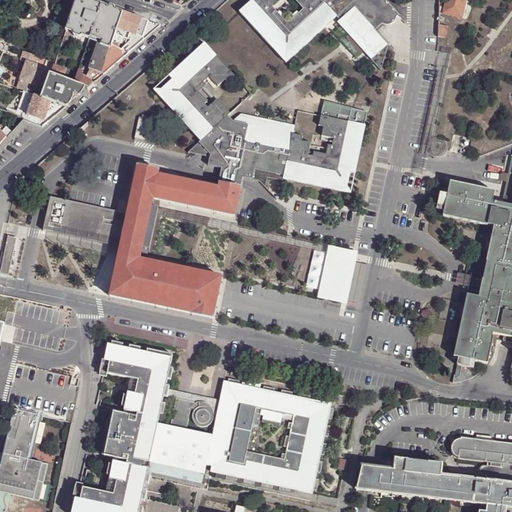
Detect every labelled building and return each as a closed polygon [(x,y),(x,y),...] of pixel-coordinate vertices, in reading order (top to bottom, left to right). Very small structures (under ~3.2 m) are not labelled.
[(76,0),(56,0),(60,1),(64,8),(62,11),(72,15),(76,0)] [(122,13),(84,0),(76,0),(72,15),(67,30),(66,32),(72,34),(73,37),(79,39),(82,38),(82,37),(88,39),(89,39),(90,37),(102,42),(101,45),(110,48),(112,43),(117,29),(122,13)] [(254,0),(239,13),(272,49),(275,46),(285,57),(285,64),(286,64),(336,19),(336,18),(320,0),(319,0),(295,0),(295,1),(303,10),(298,14),(297,13),(288,21),(280,13),(278,14),(276,11),(272,15),(270,12),(274,9),(283,1),(282,0),(254,0)] [(320,0),(336,18),(336,19),(372,59),(370,61),(380,72),(387,46),(373,30),(379,24),(380,26),(382,26),(383,27),(385,27),(387,27),(390,26),(392,25),(393,23),(395,20),(395,19),(395,18),(397,16),(398,18),(399,17),(383,0),(320,0)] [(465,0),(446,0),(445,8),(439,6),(439,13),(461,18),(465,0)] [(137,18),(122,13),(117,29),(136,35),(137,32),(144,34),(148,22),(137,18)] [(160,26),(148,22),(144,34),(142,38),(145,39),(160,26)] [(445,38),(448,27),(439,25),(438,37),(445,38)] [(118,46),(112,43),(110,48),(103,67),(101,73),(103,75),(124,57),(122,54),(123,51),(117,48),(118,46)] [(103,67),(110,48),(101,45),(99,44),(92,63),(103,67)] [(294,128),(249,118),(247,126),(233,123),(227,117),(230,115),(217,101),(208,109),(205,106),(207,104),(197,93),(206,86),(203,84),(206,81),(208,84),(211,81),(217,88),(225,81),(228,85),(235,78),(223,65),(223,66),(215,58),(216,57),(205,45),(169,77),(173,81),(161,91),(154,91),(154,92),(200,143),(199,144),(210,156),(210,158),(208,166),(223,169),(221,174),(242,178),(259,182),(276,200),(276,199),(265,188),(267,179),(283,182),(284,179),(351,195),(351,194),(347,189),(350,173),(355,174),(365,127),(364,127),(367,114),(362,113),(351,110),(350,114),(339,112),(340,108),(331,106),(331,107),(325,105),(325,109),(323,108),(318,128),(323,128),(321,138),(330,140),(329,144),(332,145),(331,148),(328,147),(326,158),(313,155),(312,158),(307,157),(310,145),(301,143),(302,138),(292,136),(294,128)] [(446,80),(453,49),(445,48),(438,78),(446,80)] [(17,89),(35,95),(44,71),(44,69),(35,66),(39,58),(24,53),(21,61),(27,63),(20,81),(17,89)] [(20,81),(27,63),(21,61),(17,72),(20,74),(18,80),(20,81)] [(90,70),(101,74),(101,73),(103,67),(92,63),(90,70)] [(65,70),(55,67),(52,74),(62,78),(65,70)] [(95,82),(100,78),(101,74),(90,70),(88,75),(92,78),(95,82)] [(62,78),(52,74),(51,74),(42,98),(51,102),(67,107),(71,103),(74,96),(78,97),(83,93),(85,88),(85,87),(73,82),(62,78)] [(87,89),(94,84),(91,79),(88,78),(83,75),(79,82),(74,80),(73,82),(85,87),(85,88),(87,89)] [(169,77),(154,91),(161,91),(173,81),(169,77)] [(28,116),(34,96),(29,94),(20,118),(25,120),(26,120),(28,116)] [(42,98),(34,96),(28,116),(44,121),(51,102),(42,98)] [(323,108),(325,109),(325,105),(331,107),(331,106),(340,108),(339,112),(350,114),(351,110),(362,113),(362,112),(324,101),(323,108)] [(26,120),(42,127),(44,121),(28,116),(26,120)] [(233,123),(247,126),(249,118),(240,116),(233,123)] [(155,143),(159,124),(139,119),(135,139),(155,143)] [(88,123),(81,128),(84,131),(90,126),(88,123)] [(0,133),(5,137),(10,132),(4,127),(3,129),(0,126),(0,133)] [(81,128),(74,135),(80,143),(88,136),(84,131),(81,128)] [(199,144),(188,154),(210,158),(210,156),(199,144)] [(511,157),(502,205),(511,206),(511,157)] [(191,315),(212,319),(221,278),(139,261),(141,250),(151,209),(153,200),(235,217),(240,189),(240,188),(219,184),(218,189),(157,176),(158,171),(138,167),(125,228),(121,248),(110,297),(191,315)] [(242,178),(221,174),(220,180),(219,184),(240,188),(241,184),(242,178)] [(448,196),(444,212),(443,217),(488,227),(488,226),(494,227),(486,262),(487,263),(483,280),(482,280),(479,298),(467,296),(453,357),(458,358),(475,362),(488,365),(493,338),(492,338),(493,335),(503,337),(511,338),(511,206),(502,205),(493,203),(495,192),(451,183),(448,196)] [(437,210),(444,212),(448,196),(440,194),(437,210)] [(117,213),(51,198),(44,231),(121,248),(125,228),(114,226),(117,213)] [(151,209),(141,250),(143,250),(142,254),(147,256),(147,251),(149,251),(156,217),(158,210),(151,209)] [(355,253),(158,210),(156,217),(326,254),(316,297),(344,303),(355,253)] [(17,239),(8,237),(0,275),(9,277),(17,239)] [(361,265),(354,263),(352,277),(358,278),(361,265)] [(361,265),(358,278),(352,277),(346,301),(358,304),(367,266),(361,265)] [(169,369),(172,356),(147,351),(146,354),(139,352),(140,349),(129,347),(128,350),(121,349),(122,346),(111,343),(111,347),(107,346),(104,360),(103,362),(109,363),(106,374),(106,375),(130,380),(137,382),(134,395),(127,394),(126,397),(123,396),(120,407),(124,408),(123,412),(136,415),(136,418),(112,413),(103,457),(126,462),(126,465),(113,462),(112,466),(108,466),(106,477),(109,477),(108,481),(116,482),(113,496),(106,494),(82,489),(79,502),(72,500),(71,500),(74,501),(71,511),(141,511),(142,510),(139,509),(141,502),(144,503),(146,492),(143,491),(144,485),(148,485),(150,474),(147,474),(147,470),(139,468),(141,462),(149,464),(203,475),(205,467),(211,468),(210,473),(225,477),(225,480),(236,482),(236,479),(243,480),(242,484),(253,486),(254,483),(261,484),(260,487),(271,490),(272,486),(279,488),(278,491),(289,493),(290,490),(312,495),(312,491),(316,492),(318,481),(315,480),(316,473),(319,474),(322,463),(318,463),(320,456),(323,456),(325,446),(322,445),(324,438),(327,438),(329,428),(326,427),(327,420),(331,421),(333,410),(330,409),(330,405),(308,401),(309,398),(298,395),(298,399),(291,397),(292,394),(281,392),(280,395),(273,393),(273,390),(263,388),(262,391),(259,390),(261,382),(243,378),(241,387),(237,386),(238,383),(227,381),(227,384),(223,383),(219,402),(217,411),(215,421),(211,437),(198,435),(185,432),(190,410),(195,411),(194,413),(192,415),(192,417),(191,419),(191,421),(192,423),(193,425),(195,427),(197,428),(200,429),(203,429),(205,428),(207,427),(209,426),(211,424),(212,421),(212,418),(212,414),(210,409),(207,406),(205,405),(201,404),(198,404),(194,404),(175,400),(169,428),(160,427),(157,426),(159,416),(162,417),(165,406),(162,405),(163,398),(166,399),(168,391),(168,388),(165,387),(167,380),(170,381),(172,370),(169,369)] [(473,370),(475,362),(458,358),(457,366),(473,370)] [(103,362),(104,360),(102,360),(99,374),(103,374),(106,374),(109,363),(103,362)] [(137,382),(130,380),(127,394),(134,395),(137,382)] [(212,418),(212,421),(215,421),(217,411),(219,402),(168,391),(166,399),(175,400),(194,404),(198,404),(201,404),(205,405),(207,406),(210,409),(212,414),(212,418)] [(0,484),(12,488),(11,494),(33,500),(35,490),(37,491),(39,491),(40,490),(41,489),(42,487),(42,485),(40,484),(40,482),(40,481),(41,479),(41,478),(41,476),(39,475),(32,475),(25,473),(28,460),(38,415),(35,414),(19,411),(13,409),(3,454),(0,453),(0,484)] [(25,473),(32,475),(39,475),(41,476),(41,478),(41,479),(40,481),(40,482),(40,484),(42,485),(42,487),(41,489),(40,490),(39,491),(37,491),(35,490),(33,500),(39,501),(47,464),(31,460),(41,415),(38,415),(28,460),(25,473)] [(511,507),(511,443),(462,438),(461,439),(459,439),(457,440),(453,442),(452,444),(451,448),(452,451),(453,455),(456,457),(459,458),(459,459),(487,462),(487,467),(486,476),(485,481),(441,475),(442,464),(395,459),(394,470),(373,467),(362,466),(356,489),(369,491),(487,505),(485,511),(482,511),(479,511),(506,511),(507,507),(511,507)] [(116,482),(108,481),(106,494),(113,496),(116,482)] [(12,488),(0,484),(0,492),(11,494),(12,488)] [(79,502),(82,489),(78,489),(78,488),(74,487),(72,500),(79,502)]
